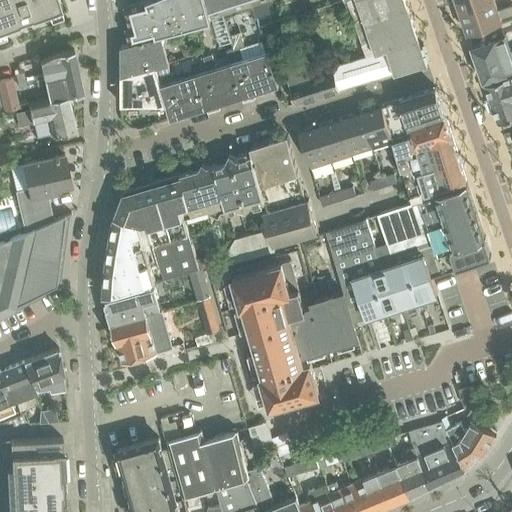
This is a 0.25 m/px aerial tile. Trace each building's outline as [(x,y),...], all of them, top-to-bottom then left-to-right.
[(0,0),(0,26),(19,20),(18,19),(31,15),(31,16),(61,5),(59,0),(0,0)] [(126,7),(125,45),(131,43),(162,34),(162,35),(211,21),(210,19),(205,0),(147,0),(146,1),(126,7)] [(205,0),(210,19),(267,0),(205,0)] [(276,0),(267,0),(253,5),(257,17),(264,15),(280,9),(276,0)] [(335,72),(290,86),(295,103),(340,89),(427,63),(405,0),(357,0),(363,15),(359,16),(358,17),(356,18),(355,20),(355,22),(366,54),(333,65),(335,72)] [(455,0),(459,9),(485,0),(455,0)] [(498,7),(495,0),(485,0),(459,9),(467,31),(511,15),(511,3),(511,2),(498,7)] [(125,45),(124,74),(156,66),(156,68),(170,63),(162,35),(162,34),(131,43),(125,45)] [(511,54),(505,34),(471,45),(484,80),(511,70),(511,54)] [(249,45),(228,52),(242,97),(258,92),(279,86),(268,51),(252,56),(249,45)] [(34,76),(35,79),(78,70),(74,49),(52,54),(40,62),(42,74),(34,76)] [(206,107),(242,97),(228,52),(226,52),(228,57),(217,61),(213,51),(204,54),(207,64),(195,68),(197,73),(196,74),(206,107)] [(122,104),(167,105),(157,73),(156,68),(156,66),(124,74),(122,104)] [(170,118),(206,107),(196,74),(173,81),(169,69),(157,73),(167,105),(170,118)] [(45,84),(48,98),(67,94),(68,96),(83,93),(78,70),(35,79),(36,85),(45,84)] [(0,112),(19,107),(15,89),(23,87),(20,73),(12,75),(12,77),(0,80),(0,112)] [(511,74),(485,84),(498,123),(511,117),(511,74)] [(400,99),(409,125),(444,112),(436,88),(400,99)] [(75,130),(68,96),(67,94),(48,98),(49,100),(28,104),(29,110),(24,111),(26,124),(48,119),(52,135),(75,130)] [(381,105),(360,112),(372,148),(393,142),(381,105)] [(360,112),(340,118),(351,155),(372,148),(360,112)] [(414,135),(393,142),(401,169),(410,166),(407,156),(412,155),(410,150),(418,148),(427,145),(432,159),(456,151),(444,112),(409,125),(410,128),(411,127),(414,135)] [(340,118),(319,124),(331,161),(351,155),(340,118)] [(309,168),(331,161),(319,124),(298,131),(309,168)] [(225,160),(215,163),(228,209),(238,206),(245,210),(250,202),(265,198),(268,210),(263,211),(272,241),(273,244),(285,241),(317,231),(308,198),(304,199),(297,173),(298,173),(286,135),(260,142),(250,146),(251,152),(236,157),(229,152),(225,160)] [(465,180),(456,151),(432,159),(441,188),(465,180)] [(1,241),(0,241),(0,316),(15,310),(17,304),(55,284),(60,241),(64,216),(71,213),(70,212),(53,219),(48,198),(47,194),(56,192),(55,188),(71,185),(64,153),(22,163),(10,165),(16,190),(15,190),(24,231),(1,241)] [(199,167),(180,173),(189,205),(180,208),(184,221),(186,220),(194,218),(193,214),(206,211),(207,214),(219,216),(221,211),(228,209),(215,163),(208,165),(202,162),(199,167)] [(115,214),(113,225),(139,229),(141,229),(138,220),(147,217),(155,244),(165,275),(199,265),(197,257),(190,234),(186,220),(184,221),(180,208),(189,205),(180,173),(170,176),(151,182),(125,189),(115,214)] [(394,173),(381,177),(384,186),(397,182),(394,173)] [(372,190),(384,186),(381,177),(369,180),(372,190)] [(466,184),(365,217),(381,267),(423,254),(430,276),(467,264),(461,247),(484,239),(485,240),(467,184),(466,184)] [(353,185),(339,189),(342,199),(356,195),(353,185)] [(417,185),(406,188),(409,197),(420,193),(417,185)] [(323,205),(342,199),(339,189),(320,196),(323,205)] [(12,210),(0,212),(0,233),(16,230),(12,210)] [(280,263),(231,278),(240,307),(242,306),(250,331),(248,332),(254,351),(256,351),(264,375),(261,376),(270,405),(318,391),(309,362),(305,363),(304,364),(300,351),(356,335),(352,322),(367,317),(367,316),(370,315),(402,304),(436,293),(432,282),(430,276),(423,254),(381,267),(365,217),(323,230),(327,241),(343,293),(312,303),(313,307),(304,310),(298,289),(289,292),(280,263)] [(110,241),(100,296),(109,293),(148,281),(156,279),(141,229),(139,229),(113,225),(110,241)] [(229,264),(274,251),(268,229),(232,239),(225,254),(229,264)] [(209,254),(197,257),(199,265),(200,270),(204,269),(213,267),(209,254)] [(200,270),(191,273),(198,298),(211,295),(204,269),(200,270)] [(219,272),(212,274),(215,283),(222,281),(219,272)] [(109,309),(105,314),(106,320),(113,321),(114,324),(158,312),(155,301),(157,301),(153,287),(150,288),(148,281),(109,293),(111,299),(106,300),(109,309)] [(162,328),(158,312),(114,324),(114,325),(109,331),(111,336),(117,340),(123,361),(184,344),(180,329),(169,332),(168,326),(162,328)] [(367,317),(377,350),(381,349),(370,315),(367,316),(367,317)] [(416,326),(410,328),(413,338),(419,336),(416,326)] [(410,327),(403,329),(407,341),(413,339),(413,338),(410,328),(410,327)] [(58,347),(23,361),(34,387),(49,385),(50,388),(64,386),(58,347)] [(35,390),(34,387),(23,361),(4,369),(16,398),(16,397),(19,409),(40,401),(34,390),(35,390)] [(10,400),(16,398),(4,369),(0,370),(0,415),(15,411),(10,400)] [(470,384),(459,388),(464,405),(470,403),(475,401),(470,384)] [(59,422),(55,407),(39,410),(38,423),(59,422)] [(411,439),(417,452),(431,483),(465,466),(450,437),(446,429),(442,420),(408,430),(411,439)] [(446,429),(450,437),(465,466),(483,453),(495,435),(473,420),(464,426),(462,421),(446,429)] [(254,453),(276,447),(265,423),(248,428),(254,453)] [(286,428),(271,435),(280,453),(294,446),(286,428)] [(216,487),(221,504),(222,511),(261,511),(244,471),(249,470),(239,431),(205,439),(203,430),(168,439),(184,495),(216,487)] [(394,434),(386,436),(390,445),(397,442),(394,434)] [(386,436),(364,443),(366,452),(390,445),(386,436)] [(65,511),(61,437),(9,440),(12,511),(65,511)] [(136,511),(174,511),(179,511),(159,438),(118,449),(136,511)] [(364,443),(341,450),(343,459),(366,452),(364,443)] [(341,450),(316,457),(318,466),(343,459),(341,450)] [(417,452),(397,462),(411,494),(431,483),(417,452)] [(389,465),(376,471),(390,504),(411,495),(411,494),(397,462),(394,456),(386,459),(389,465)] [(316,457),(292,464),(295,473),(318,466),(316,457)] [(262,466),(249,470),(244,471),(261,511),(303,511),(296,496),(276,504),(274,500),(276,499),(262,466)] [(367,511),(369,511),(390,504),(376,471),(355,481),(367,511)] [(337,480),(327,484),(338,511),(362,511),(350,483),(340,487),(337,480)] [(302,494),(296,496),(303,511),(338,511),(327,484),(309,492),(312,499),(305,502),(302,494)]
